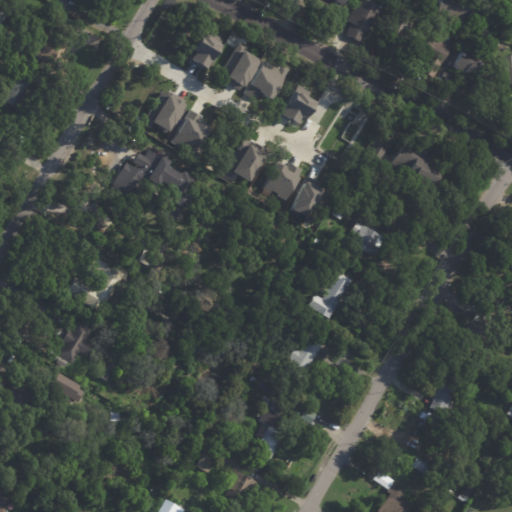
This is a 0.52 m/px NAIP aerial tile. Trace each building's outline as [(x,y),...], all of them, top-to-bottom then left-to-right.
[(365,0),(367,1),(384,9),(371,34),(367,33),(361,43),(346,35),(351,24),(347,22),(358,0),(365,0)] [(468,0),(467,20),(438,17),(439,0),(468,0)] [(326,19),(314,13),(319,3),(332,9),(327,19),(326,19)] [(65,19),(48,50),(52,52),(45,65),(27,55),(52,9),(66,17),(65,19)] [(414,26),(401,51),(397,49),(391,61),(376,53),(382,41),(378,39),(391,13),(414,26)] [(431,78),(418,71),(425,59),(409,50),(421,30),(449,46),(445,54),(448,56),(442,66),(439,65),(432,79),(431,78)] [(201,69),(219,39),(209,33),(205,39),(197,34),(187,50),(191,52),(186,60),(201,69)] [(238,90),(256,59),(232,46),(215,77),(238,90)] [(463,74),(449,67),(451,64),(450,64),(456,54),(457,54),(459,50),(476,60),(467,76),(463,74)] [(511,83),(500,84),(498,57),(511,55),(511,83)] [(275,68),(258,60),(243,93),(267,104),(285,68),(277,64),(275,68)] [(34,79),(15,110),(0,100),(0,98),(17,69),(34,78),(34,79)] [(449,73),(454,77),(447,88),(439,83),(441,80),(440,79),(445,71),(449,73)] [(295,126),(299,117),(300,118),(311,97),(292,87),(277,116),(295,126)] [(181,104),(157,91),(142,121),(166,134),(181,104)] [(511,124),(510,125),(498,100),(511,93),(511,124)] [(209,126),(187,111),(168,139),(190,154),(209,126)] [(222,174),(229,178),(231,174),(248,182),(263,149),(238,138),(222,174)] [(418,146),(430,152),(422,169),(435,175),(429,188),(408,179),(410,174),(389,164),(401,138),(418,146)] [(381,149),(383,151),(377,162),(385,167),(377,180),(358,167),(372,144),(381,149)] [(188,179),(189,180),(183,189),(188,192),(176,211),(177,212),(171,220),(156,211),(163,200),(162,199),(167,192),(153,183),(151,185),(143,180),(134,193),(128,190),(121,201),(105,191),(125,160),(129,163),(135,153),(141,157),(145,150),(164,162),(161,167),(175,176),(177,172),(188,179)] [(299,169),(284,163),(282,168),(273,163),(261,189),(285,199),(299,169)] [(289,211),(306,217),(308,211),(317,214),(326,187),(300,178),(289,211)] [(344,213),(340,220),(332,215),(345,194),(353,199),(344,213)] [(71,212),(82,216),(81,220),(70,216),(71,212)] [(363,226),(383,239),(371,257),(349,243),(361,225),(363,226)] [(141,249),(152,255),(147,267),(135,261),(141,249)] [(117,273),(120,275),(98,313),(63,292),(72,277),(91,288),(97,277),(84,270),(91,258),(117,273)] [(159,267),(171,264),(173,276),(162,278),(159,267)] [(341,276),(350,281),(327,319),(306,306),(313,295),(320,300),(336,273),(341,276)] [(498,273),(511,278),(508,286),(495,280),(498,273)] [(177,289),(172,281),(180,276),(185,284),(177,289)] [(493,337),(484,356),(459,343),(477,307),(492,314),(483,333),(493,337)] [(89,331),(82,342),(89,346),(82,357),(75,353),(69,364),(53,355),(60,344),(57,343),(65,330),(67,331),(73,321),(89,331)] [(320,344),(297,381),(281,371),(286,362),(284,360),(292,348),(291,347),(298,335),(301,337),(303,334),(320,344)] [(114,367),(105,383),(91,375),(101,359),(114,367)] [(30,380),(36,383),(30,393),(37,397),(29,411),(22,407),(13,421),(0,413),(0,401),(18,372),(30,380)] [(76,386),(74,390),(78,392),(72,403),(45,388),(53,374),(76,386)] [(455,383),(441,415),(427,409),(441,377),(455,383)] [(273,400),(279,404),(273,415),(284,421),(263,460),(249,452),(264,424),(255,419),(261,407),(263,408),(268,398),(273,400)] [(108,413),(117,414),(116,422),(107,422),(108,413)] [(426,413),(436,417),(431,430),(419,425),(422,420),(418,418),(421,413),(425,414),(426,413)] [(502,458),(495,455),(501,445),(507,449),(502,458)] [(202,454),(213,460),(205,474),(193,467),(201,454),(202,454)] [(427,458),(440,466),(436,472),(450,480),(446,488),(411,468),(415,461),(421,464),(425,457),(427,458)] [(243,477),(254,483),(239,511),(234,511),(219,504),(227,490),(223,488),(231,471),(243,477)] [(376,511),(372,509),(384,491),(373,484),(378,476),(387,482),(387,481),(400,490),(396,496),(405,502),(400,509),(405,511),(376,511)] [(0,511),(0,487),(12,495),(8,502),(15,506),(11,511),(0,511)] [(459,497),(466,487),(471,490),(464,500),(459,497)]
